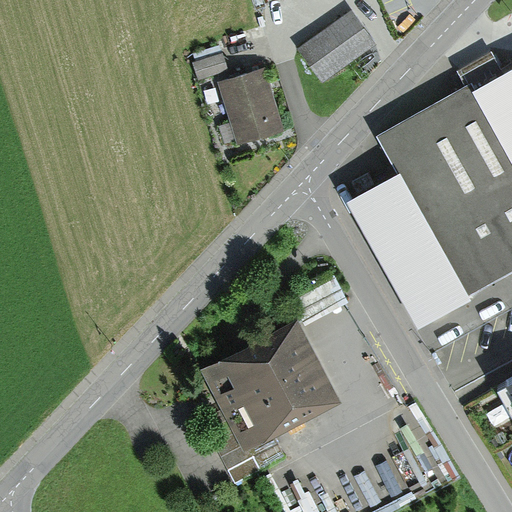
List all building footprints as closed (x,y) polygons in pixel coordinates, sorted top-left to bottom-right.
[(375,43),(352,12),(300,49),(323,80),(375,43)] [(346,178),(422,314),(511,263),(511,60),(499,68),(487,48),(455,66),(464,83),(378,131),(397,166),(371,181),(364,168),(346,178)] [(199,79),(227,70),(222,53),(194,62),(199,79)] [(230,123),(236,141),(236,143),(283,129),(279,115),(264,68),(217,83),(230,123)] [(236,141),(230,123),(221,126),(226,144),(236,141)] [(328,395),(291,321),(206,363),(231,412),(203,426),(229,478),(282,452),(268,424),(328,395)] [(511,372),(503,377),(511,392),(511,372)]
